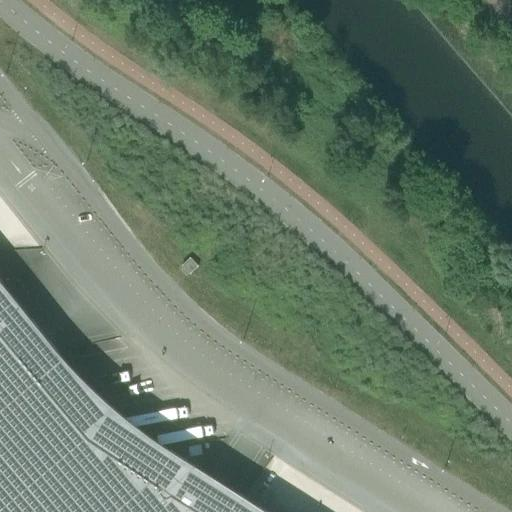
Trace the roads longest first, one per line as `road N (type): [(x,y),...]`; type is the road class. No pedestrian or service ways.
road 1 (tertiary): [(511,425),(272,201),(0,2)]
road 2 (unclassified): [(0,81),(194,316),(492,511)]
road 3 (unclassified): [(0,152),(115,300),(177,357),(413,511)]
